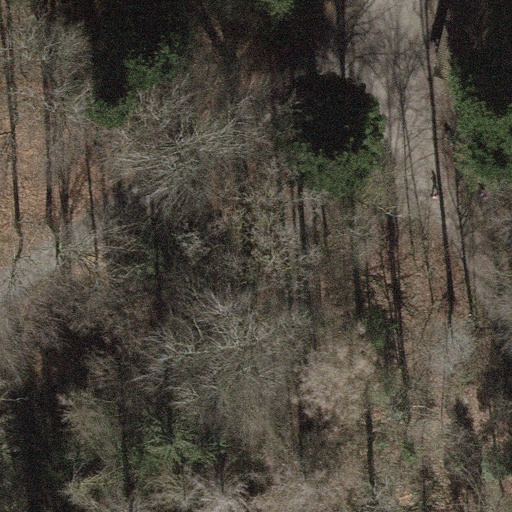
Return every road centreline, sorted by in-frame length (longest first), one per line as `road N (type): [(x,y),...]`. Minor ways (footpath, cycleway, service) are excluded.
road 1 (track): [(379,0),(289,300),(280,418),(299,511)]
road 2 (track): [(376,11),(193,158),(0,293)]
road 3 (track): [(376,11),(511,325)]
